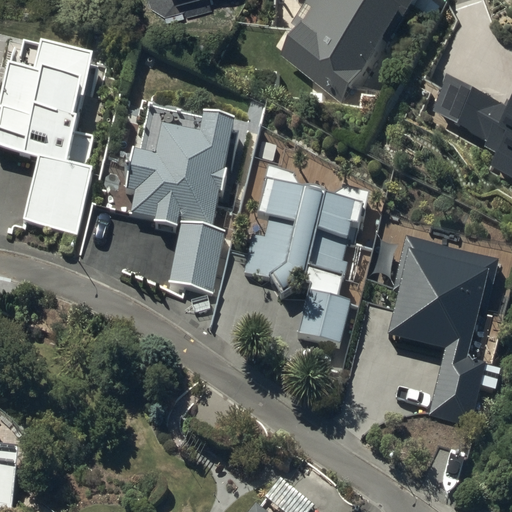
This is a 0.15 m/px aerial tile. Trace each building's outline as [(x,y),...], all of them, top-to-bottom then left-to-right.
[(149,0),(150,4),(162,0),(173,0),(178,16),(215,5),(213,0),(149,0)] [(420,0),(311,0),(294,23),(304,31),(284,57),(343,102),(358,83),(356,81),(366,69),(367,70),(420,0)] [(0,149),(39,159),(23,221),(78,236),(95,170),(85,167),(88,155),(90,156),(95,137),(76,132),(96,57),(41,43),(40,46),(24,42),(22,52),(15,50),(11,65),(9,65),(0,101),(0,110),(3,112),(0,121),(0,149)] [(201,134),(163,128),(158,158),(132,154),(126,192),(134,194),(130,217),(155,221),(154,225),(179,229),(170,285),(215,293),(225,231),(215,229),(220,195),(222,195),(234,122),(204,117),(201,134)] [(290,175),(269,169),(263,191),(265,192),(259,217),(270,220),(265,241),(253,238),(244,274),(271,279),(281,295),(283,296),(295,288),(308,290),(299,336),(343,345),(351,302),(337,299),(341,274),(346,275),(348,263),(344,262),(351,225),(360,227),(361,219),(363,219),(368,195),(344,190),(330,199),(325,197),(324,197),(324,196),(323,196),(323,195),(322,195),(321,194),(320,194),(320,193),(319,193),(318,192),(317,192),(316,192),(315,191),(314,191),(313,191),(312,191),(311,191),(310,191),(309,191),(308,191),(307,191),(306,191),(305,191),(305,192),(304,192),(290,175)] [(499,259),(405,239),(400,265),(403,266),(389,337),(444,350),(432,410),(475,419),(486,364),(469,360),(479,311),(488,313),(499,259)] [(0,511),(12,511),(18,447),(0,445),(0,511)] [(312,511),(314,510),(280,484),(272,495),(273,496),(260,511),(258,511),(257,510),(255,511),(312,511)]
